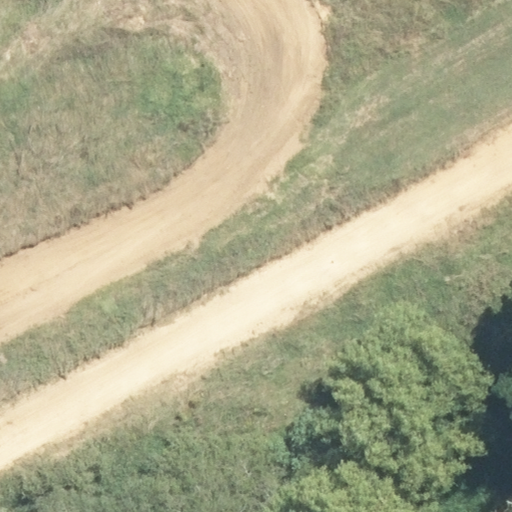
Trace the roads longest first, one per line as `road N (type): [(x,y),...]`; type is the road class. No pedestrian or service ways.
road 1 (track): [(511,180),(0,440)]
road 2 (track): [(0,317),(292,177),(304,39),(275,0)]
